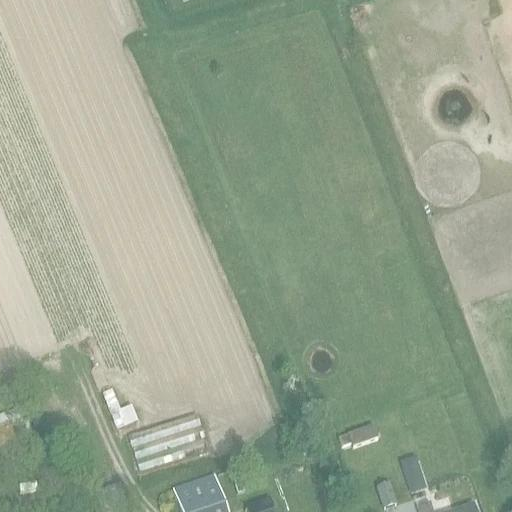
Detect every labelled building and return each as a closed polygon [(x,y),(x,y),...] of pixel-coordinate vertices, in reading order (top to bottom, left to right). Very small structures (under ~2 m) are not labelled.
[(109,392),(101,395),(116,432),(136,424),(135,422),(130,408),(118,413),(109,392)] [(128,438),(139,473),(208,452),(197,416),(128,438)] [(41,417),(27,421),(35,443),(49,439),(41,417)] [(338,439),(341,449),(350,446),(352,450),(377,441),(373,428),(338,439)] [(414,459),(400,464),(406,480),(419,475),(414,459)] [(172,492),(178,511),(225,511),(213,478),(172,492)] [(240,485),(233,487),(236,495),(242,493),(240,485)] [(95,494),(100,511),(119,511),(127,510),(119,486),(95,494)] [(375,490),(382,511),(395,507),(388,486),(375,490)] [(244,508),(245,511),(272,511),(268,499),(244,508)]
